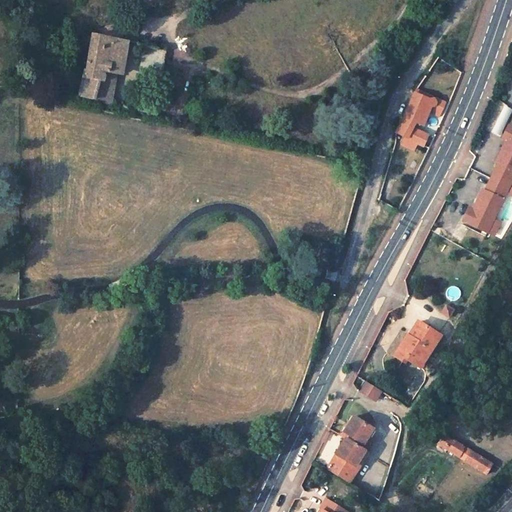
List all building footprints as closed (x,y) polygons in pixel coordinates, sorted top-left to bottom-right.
[(110,104),(115,72),(118,60),(123,60),(125,59),(127,42),(92,35),(88,62),(86,61),(86,63),(87,63),(86,71),(84,71),(78,96),(94,99),(93,101),(110,104)] [(415,123),(423,126),(429,111),(439,116),(445,103),(416,89),(415,91),(413,92),(403,117),(415,123)] [(499,135),(511,107),(498,102),(486,130),(499,135)] [(412,128),(415,123),(403,117),(401,123),(412,128)] [(396,132),(404,136),(400,144),(413,151),(417,143),(407,138),(412,128),(401,123),(398,128),(396,132)] [(417,143),(424,146),(428,135),(412,128),(407,138),(417,143)] [(486,231),(511,179),(511,131),(507,129),(500,142),(505,144),(508,145),(505,150),(502,148),(495,164),(497,165),(491,177),(485,190),(482,189),(475,204),(478,206),(476,210),(473,208),(468,206),(462,219),(486,231)] [(416,366),(436,334),(417,321),(408,336),(406,335),(397,349),(405,354),(403,357),(416,366)] [(405,354),(397,349),(392,357),(400,362),(403,357),(405,354)] [(357,392),(373,402),(380,392),(364,382),(357,392)] [(352,416),(340,436),(344,438),(363,449),(369,438),(366,436),(371,428),(352,416)] [(464,447),(437,431),(431,440),(457,456),(464,447)] [(344,438),(332,458),(326,469),(349,483),(355,472),(362,461),(358,459),(363,450),(363,449),(344,438)] [(457,456),(485,474),(491,464),(464,447),(457,456)] [(346,511),(347,511),(327,499),(320,510),(319,511),(346,511)]
